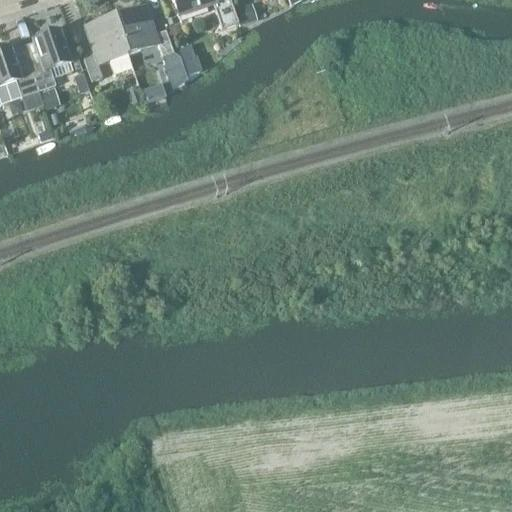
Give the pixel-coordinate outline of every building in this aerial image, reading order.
[(170,0),(178,20),(215,7),(217,13),(215,14),(221,32),(236,27),(226,0),(170,0)] [(154,37),(145,10),(115,20),(128,58),(129,58),(158,48),(162,60),(172,56),(165,34),(154,37)] [(129,58),(128,58),(115,20),(84,30),(94,59),(83,62),(90,85),(102,81),(98,68),(110,64),(115,79),(133,73),(129,58)] [(22,49),(37,94),(54,89),(49,71),(70,64),(59,32),(45,37),(42,34),(35,36),(34,41),(31,41),(33,46),(22,49)] [(0,107),(21,100),(37,94),(22,49),(11,53),(10,48),(8,49),(7,46),(4,44),(0,45),(0,107)] [(180,52),(184,64),(194,60),(190,49),(180,52)] [(172,56),(162,60),(170,83),(185,78),(180,62),(172,56)]
